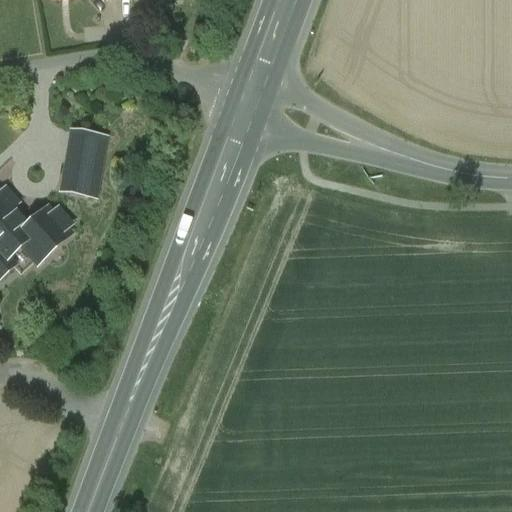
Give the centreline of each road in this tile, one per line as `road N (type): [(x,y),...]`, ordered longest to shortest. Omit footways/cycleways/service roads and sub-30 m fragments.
road 1 (secondary): [(251,98),(86,511)]
road 2 (tertiary): [(511,179),(380,151),(251,98)]
